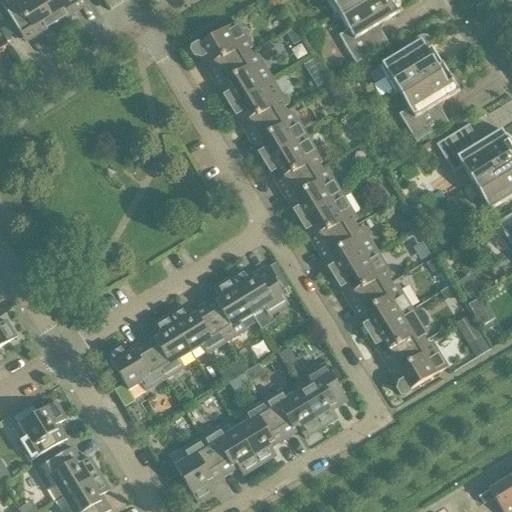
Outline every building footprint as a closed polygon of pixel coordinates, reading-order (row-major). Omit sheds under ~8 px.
[(56,24),(41,0),(0,0),(0,2),(24,43),(26,42),(22,36),(34,29),(37,34),(35,35),(36,36),(56,24)] [(41,0),(56,24),(76,12),(75,10),(73,12),(70,7),(81,0),(82,0),(86,5),(87,5),(84,0),(41,0)] [(329,0),(337,13),(360,0),(329,0)] [(360,0),(337,13),(348,30),(338,36),(355,65),(387,45),(376,27),(399,14),(396,10),(396,6),(395,2),(393,0),(360,0)] [(209,62),(217,75),(250,55),(247,50),(251,48),(236,23),(202,44),(198,44),(193,48),(192,52),(195,58),(201,62),(205,67),(206,67),(204,65),(209,62)] [(295,29),(286,34),(293,47),(302,42),(295,29)] [(381,65),(398,92),(442,65),(431,46),(432,42),(430,39),(427,37),(423,37),(419,39),(416,41),(413,44),(412,47),(410,50),(402,55),(399,54),(381,65)] [(218,89),(229,107),(271,81),(257,57),(253,59),(250,55),(217,75),(225,87),(220,90),(219,88),(218,89)] [(442,65),(398,92),(408,109),(398,115),(416,143),(448,124),(437,106),(459,92),(456,88),(456,84),(455,81),(453,77),(450,75),(447,72),(442,65)] [(244,119),(252,132),(285,112),(282,107),(286,105),(271,81),(229,107),(240,125),(241,124),(239,122),(244,119)] [(253,146),(264,164),(306,138),(292,114),(288,117),(285,112),(252,132),(260,145),(255,148),(254,146),(253,146)] [(463,168),(473,185),(511,161),(511,144),(511,143),(510,139),(506,137),(503,134),(501,131),(479,144),(468,126),(436,145),(453,174),(463,168)] [(279,177),(287,189),(320,169),(317,165),(321,162),(306,138),(264,164),(275,182),(276,182),(274,179),(279,177)] [(386,155),(377,160),(382,168),(391,163),(386,155)] [(511,161),(473,185),(489,212),(507,201),(508,198),(511,195),(511,161)] [(288,204),(299,222),(341,196),(327,172),(323,174),(320,169),(287,189),(295,202),(290,205),(289,203),(288,204)] [(314,234),(322,247),(355,227),(352,222),(356,220),(341,196),(299,222),(310,240),(311,239),(309,237),(314,234)] [(511,214),(497,223),(511,248),(511,214)] [(323,261),(334,279),(376,253),(362,229),(357,231),(355,227),(322,247),(330,260),(325,263),(324,260),(323,261)] [(349,291),(357,304),(390,284),(387,280),(391,277),(376,253),(334,279),(344,297),(345,296),(344,294),(349,291)] [(434,260),(425,265),(430,275),(439,269),(434,260)] [(288,306),(265,268),(254,275),(256,279),(252,281),(245,269),(229,279),(252,316),(260,330),(272,322),(269,317),(288,306)] [(283,274),(275,278),(281,289),(289,285),(283,274)] [(203,306),(226,343),(245,332),(240,323),(252,316),(229,279),(213,289),(220,301),(216,303),(214,299),(203,306)] [(358,318),(368,336),(411,310),(396,286),(392,289),(390,284),(357,304),(365,317),(360,320),(359,318),(358,318)] [(452,287),(439,295),(443,301),(455,294),(452,287)] [(472,304),(483,325),(493,319),(483,298),(472,304)] [(168,316),(167,316),(190,354),(202,347),(207,355),(226,343),(203,306),(192,313),(194,316),(191,318),(184,306),(168,316)] [(384,349),(392,362),(425,342),(422,337),(426,335),(411,310),(368,336),(379,354),(380,354),(379,352),(384,349)] [(142,343),(164,381),(184,369),(179,361),(190,354),(167,316),(151,326),(158,338),(155,340),(153,337),(142,343)] [(0,348),(16,338),(6,321),(0,324),(0,348)] [(480,339),(467,346),(475,359),(488,352),(480,339)] [(425,342),(392,362),(400,374),(395,377),(393,375),(392,376),(396,382),(397,388),(400,395),(404,396),(411,393),(412,389),(446,368),(431,344),(427,346),(425,342)] [(164,381),(142,343),(131,350),(133,353),(129,356),(122,344),(105,354),(128,392),(140,384),(145,392),(164,381)] [(236,362),(229,367),(235,377),(242,373),(236,362)] [(310,385),(298,392),(321,430),(337,420),(330,408),(333,406),(336,409),(347,402),(335,383),(342,379),(337,370),(330,374),(324,365),(305,377),(310,385)] [(281,391),(262,403),(285,440),(296,433),(294,430),(297,428),(304,440),(321,430),(298,392),(286,399),(281,391)] [(32,408),(14,419),(18,426),(26,438),(17,443),(29,463),(67,440),(60,429),(56,431),(54,427),(66,420),(56,403),(36,415),(32,408)] [(248,423),(236,430),(259,467),(276,457),(268,445),(272,443),(274,447),(285,440),(262,403),(243,414),(248,423)] [(220,429),(201,440),(223,478),(234,471),(232,467),(236,465),(243,477),(259,467),(236,430),(225,437),(220,429)] [(223,478),(201,440),(182,452),(187,460),(174,468),(197,505),(214,495),(207,483),(210,481),(212,484),(223,478)] [(55,486),(62,498),(99,475),(89,459),(78,466),(76,462),(79,460),(72,449),(35,472),(47,491),(55,486)] [(6,470),(0,473),(0,480),(3,485),(12,479),(6,470)] [(99,475),(62,498),(69,510),(64,511),(109,511),(110,511),(103,500),(100,502),(98,499),(109,491),(99,475)] [(511,511),(511,488),(507,480),(478,498),(482,506),(493,499),(500,511),(511,511)]
